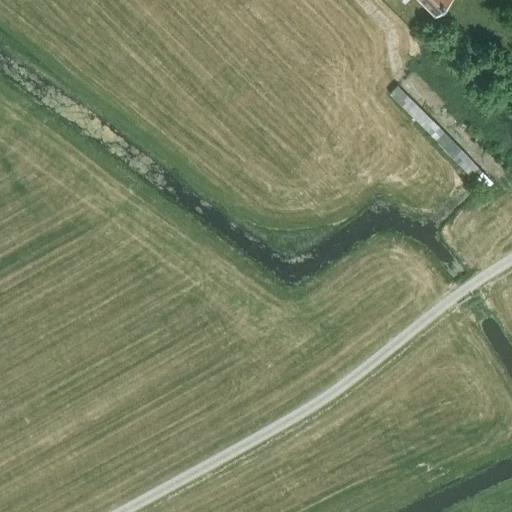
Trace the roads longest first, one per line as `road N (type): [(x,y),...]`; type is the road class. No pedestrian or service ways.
road 1 (unclassified): [(123,511),(321,401),(511,260)]
road 2 (track): [(362,0),(390,29),(398,79),(511,192)]
